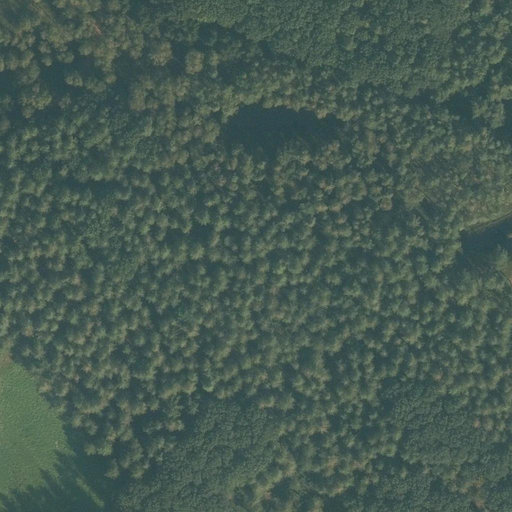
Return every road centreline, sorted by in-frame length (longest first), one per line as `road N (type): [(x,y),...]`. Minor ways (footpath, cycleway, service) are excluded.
road 1 (track): [(43,116),(27,187),(480,511)]
road 2 (track): [(511,127),(169,0)]
road 3 (track): [(0,123),(43,116),(72,96),(105,0)]
road 4 (track): [(78,225),(76,275),(25,356)]
